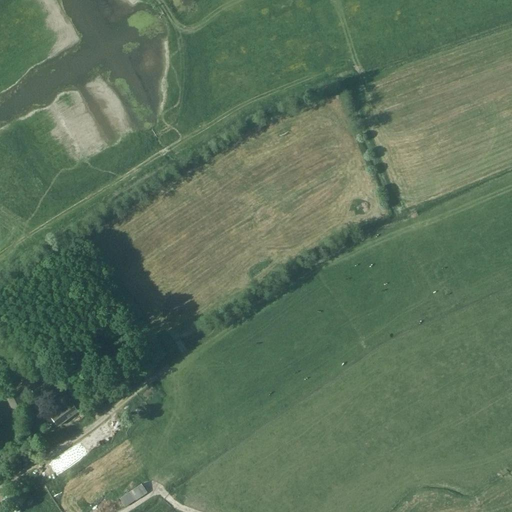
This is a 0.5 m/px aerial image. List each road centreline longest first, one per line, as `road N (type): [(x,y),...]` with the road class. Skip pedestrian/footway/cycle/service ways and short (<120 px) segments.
road 1 (track): [(416,223),(359,68),(174,28),(159,0)]
road 2 (track): [(511,184),(313,271),(186,355),(177,342)]
road 3 (track): [(186,355),(20,476),(49,511)]
